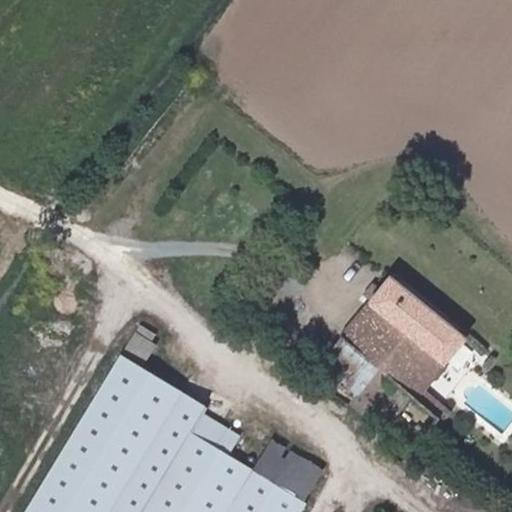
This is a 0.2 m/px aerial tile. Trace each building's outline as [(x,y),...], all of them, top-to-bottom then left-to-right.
[(424,399),(475,337),(464,329),(403,280),(351,339),(424,399)] [(139,324),(127,348),(149,359),(161,335),(139,324)] [(204,435),(215,418),(129,362),(34,511),(156,511),(186,463),(204,435)] [(215,418),(204,435),(238,456),(248,438),(215,418)] [(204,435),(186,463),(244,498),(266,511),(273,511),(289,486),(260,468),(238,456),(204,435)] [(260,468),(289,486),(311,500),(322,482),(270,451),(260,468)] [(156,511),(234,511),(244,498),(186,463),(156,511)] [(388,467),(381,478),(409,495),(415,485),(388,467)] [(303,511),(311,500),(289,486),(273,511),(303,511)] [(234,511),(266,511),(244,498),(234,511)]
